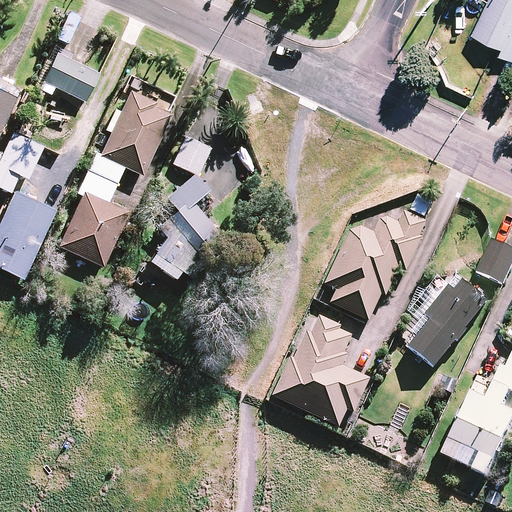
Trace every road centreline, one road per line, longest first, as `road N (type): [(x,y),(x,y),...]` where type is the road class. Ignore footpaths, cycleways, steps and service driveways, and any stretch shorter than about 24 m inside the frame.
road 1 (residential): [(150,0),(352,96)]
road 2 (residential): [(352,96),(511,170)]
